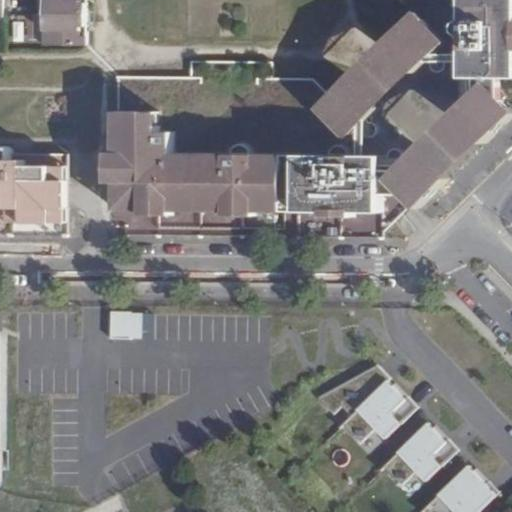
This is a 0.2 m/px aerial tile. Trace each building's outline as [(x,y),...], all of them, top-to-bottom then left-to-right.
[(42,0),(41,46),(88,46),(88,0),(42,0)] [(444,49),(449,42),(417,10),(386,42),(418,75),(434,60),(463,60),(462,77),(511,76),(511,0),(462,0),(463,16),(459,16),(457,17),(456,19),(454,20),(454,23),(454,26),(454,29),(455,32),(458,33),(460,34),(462,34),(463,50),(444,49)] [(353,76),(385,108),(399,94),(418,75),(386,42),(367,62),(353,76)] [(320,107),(335,121),(352,138),(385,108),(353,76),(334,95),(320,107)] [(284,153),(335,121),(320,107),(334,95),(318,79),(274,78),(193,78),(119,77),(118,112),(162,113),(162,133),(176,133),(176,152),(284,153)] [(456,114),(487,146),(511,121),(511,105),(490,81),(456,114)] [(289,153),(284,153),(176,152),(176,133),(162,133),(162,113),(118,112),(118,152),(110,151),(110,182),(118,182),(118,211),(143,212),(144,216),(176,217),(176,211),(224,212),(223,217),(256,216),(256,211),(288,212),(288,194),(303,194),(303,212),(327,211),(327,216),(355,215),(356,211),(384,211),(385,153),(304,153),(303,171),(290,171),(289,153)] [(422,146),(454,178),(468,164),(487,146),(456,114),(437,132),(422,146)] [(0,234),(69,235),(70,154),(15,154),(13,150),(11,147),(9,146),(7,146),(5,146),(3,146),(1,146),(0,146),(0,234)] [(389,178),(416,205),(421,211),(454,178),(422,146),(389,178)] [(115,310),(114,337),(145,338),(145,311),(115,310)] [(384,435),(420,415),(388,360),(326,395),(354,444),(380,429),(384,435)] [(413,499),(464,446),(434,417),(383,470),(413,499)]
